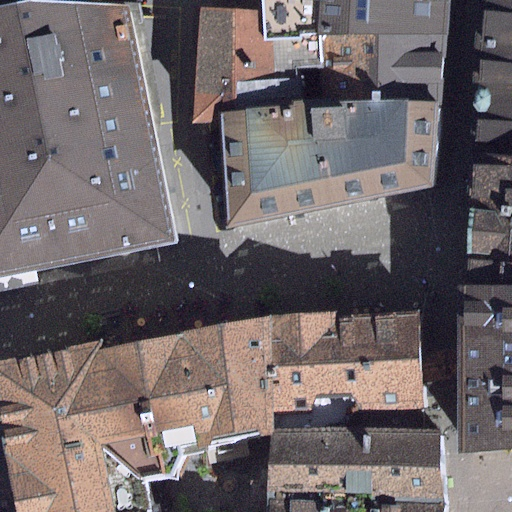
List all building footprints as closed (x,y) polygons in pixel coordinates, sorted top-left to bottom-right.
[(0,278),(176,244),(127,6),(59,2),(32,0),(29,0),(0,7),(0,278)] [(319,39),(319,0),(262,0),(263,11),(264,40),(319,39)] [(319,0),(319,39),(446,35),(448,0),(319,0)] [(511,0),(479,0),(464,283),(511,285),(511,0)] [(264,40),(263,11),(199,6),(192,124),(218,124),(217,112),(302,101),(300,68),(319,67),(319,39),(264,40)] [(446,35),(319,39),(319,67),(320,101),(441,103),(446,35)] [(218,124),(228,229),(435,186),(441,103),(320,101),(307,100),(302,101),(217,112),(218,124)] [(511,285),(464,283),(468,451),(511,447),(511,285)] [(113,344),(0,365),(0,401),(8,435),(24,511),(169,511),(166,496),(200,490),(206,473),(205,461),(291,445),(275,317),(219,331),(116,354),(113,344)] [(425,318),(275,317),(291,445),(427,430),(425,318)] [(290,511),(365,511),(448,510),(449,434),(427,430),(291,445),(290,511)]
